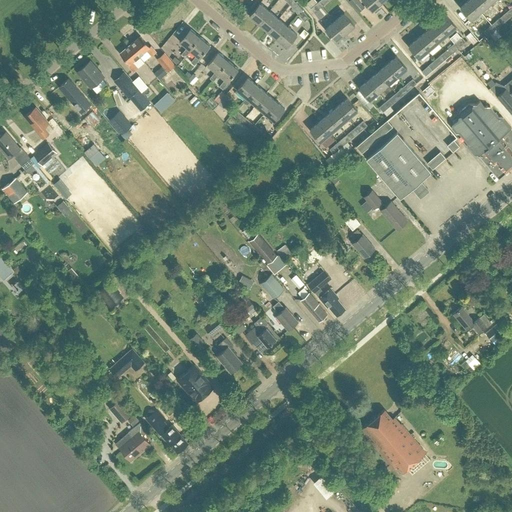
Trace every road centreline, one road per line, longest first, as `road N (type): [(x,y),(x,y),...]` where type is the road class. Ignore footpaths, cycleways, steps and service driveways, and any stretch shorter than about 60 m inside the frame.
road 1 (tertiary): [(128,511),(511,186)]
road 2 (residential): [(198,0),(277,67),(292,70),(345,62),(421,0)]
road 3 (unclassified): [(0,113),(131,0)]
